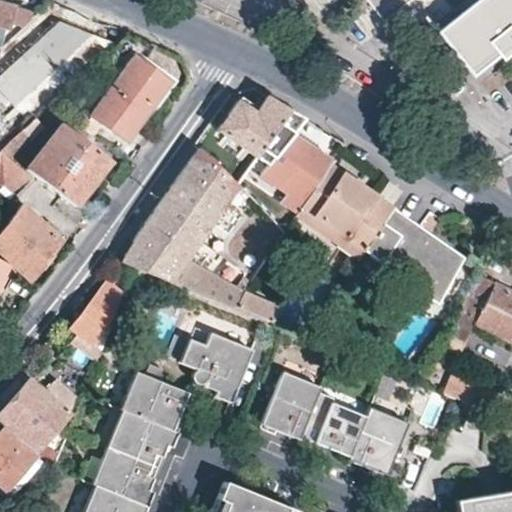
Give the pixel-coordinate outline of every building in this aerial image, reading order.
[(7,0),(0,0),(0,24),(7,27),(15,2),(7,0)] [(403,0),(374,0),(386,14),(403,0)] [(511,42),(511,0),(486,0),(475,9),(472,4),(444,26),(478,69),(485,65),(511,42)] [(476,0),(472,4),(475,9),(486,0),(476,0)] [(81,12),(67,6),(51,24),(47,21),(16,45),(29,62),(27,65),(46,90),(74,69),(84,58),(107,33),(85,25),(93,16),(81,12)] [(126,139),(172,86),(155,72),(139,57),(93,110),(126,139)] [(25,104),(36,115),(49,102),(38,92),(25,104)] [(219,126),(257,156),(289,109),(268,96),(256,112),(239,99),(219,126)] [(304,117),(289,109),(257,156),(267,164),(260,174),(288,192),(280,204),(295,213),(330,164),(333,160),(293,134),(304,117)] [(25,169),(27,172),(30,169),(58,193),(50,203),(72,222),(80,212),(74,206),(115,158),(97,142),(93,146),(65,122),(25,169)] [(22,128),(0,148),(0,183),(2,181),(19,196),(35,179),(27,172),(25,169),(11,156),(31,137),(22,128)] [(245,286),(250,280),(243,276),(237,283),(224,278),(192,251),(238,183),(198,147),(163,196),(136,232),(117,259),(133,265),(233,304),(245,286)] [(293,217),(359,262),(366,252),(395,209),(375,196),(330,164),(295,213),(293,217)] [(29,213),(58,242),(66,233),(50,220),(45,225),(24,207),(22,208),(29,213)] [(0,249),(12,260),(29,276),(58,242),(29,213),(22,208),(0,233),(0,249)] [(407,218),(395,209),(366,252),(375,258),(380,251),(421,280),(416,289),(434,301),(462,256),(420,227),(407,218)] [(0,277),(9,262),(0,254),(0,277)] [(124,284),(107,271),(69,321),(65,326),(66,327),(96,354),(105,332),(108,324),(104,319),(124,284)] [(476,274),(464,294),(481,305),(473,317),(511,342),(511,282),(499,275),(493,285),(476,274)] [(245,286),(233,304),(275,320),(286,302),(245,286)] [(229,401),(250,350),(209,333),(204,345),(188,339),(179,361),(197,369),(195,369),(194,370),(193,372),(192,373),(192,375),(192,377),(192,379),(193,381),(195,383),(197,383),(199,384),(201,383),(202,383),(201,385),(215,391),(213,395),(221,398),(229,401)] [(450,363),(438,389),(462,400),(483,409),(495,382),(450,363)] [(177,414),(186,392),(133,370),(118,408),(121,409),(176,432),(182,416),(177,414)] [(49,385),(34,371),(0,408),(0,416),(37,451),(53,435),(61,441),(65,430),(75,407),(72,404),(78,388),(60,373),(49,385)] [(318,390),(319,387),(281,372),(258,428),(271,433),(273,434),(275,429),(298,438),(318,390)] [(348,457),(365,417),(331,403),(333,396),(318,390),(298,438),(296,443),(312,450),(314,443),(325,447),(348,457)] [(186,407),(189,399),(191,394),(186,392),(177,414),(182,416),(186,407)] [(384,479),(406,423),(369,408),(365,417),(348,457),(348,458),(371,468),(368,473),(384,479)] [(170,447),(176,432),(121,409),(106,447),(155,467),(164,445),(170,447)] [(0,484),(4,488),(17,474),(33,456),(0,425),(0,484)] [(169,449),(170,447),(164,445),(155,467),(160,469),(169,449)] [(146,489),(155,467),(106,447),(91,484),(93,485),(146,506),(150,494),(151,491),(146,489)] [(30,484),(48,465),(35,454),(33,456),(17,474),(30,484)] [(151,491),(160,469),(155,467),(146,489),(151,491)] [(298,511),(223,481),(210,511),(298,511)] [(143,511),(146,506),(93,485),(82,511),(143,511)] [(511,511),(511,486),(464,495),(466,510),(455,511),(511,511)] [(466,510),(464,495),(453,496),(455,511),(466,510)]
